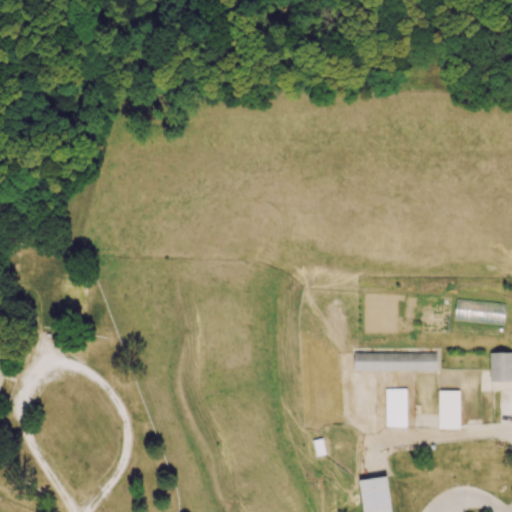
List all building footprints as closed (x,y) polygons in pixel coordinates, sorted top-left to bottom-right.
[(511,379),(493,379),(492,351),(511,351),(511,379)] [(356,353),(437,352),(437,368),(356,369),(356,353)] [(385,425),(385,388),(405,388),(405,425),(385,425)] [(439,426),(439,390),(459,390),(459,426),(439,426)] [(325,453),(316,454),(314,438),(323,437),(325,453)] [(363,511),(359,480),(386,476),(390,511),(363,511)]
